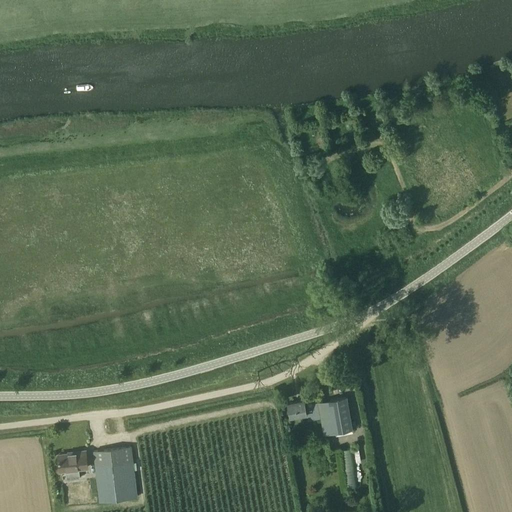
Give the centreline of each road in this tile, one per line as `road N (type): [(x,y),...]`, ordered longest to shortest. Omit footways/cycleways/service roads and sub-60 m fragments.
road 1 (unclassified): [(0,428),(137,411),(275,380),(377,309)]
road 2 (unclassified): [(0,397),(153,381),(377,309)]
road 3 (unclassified): [(377,309),(511,215)]
